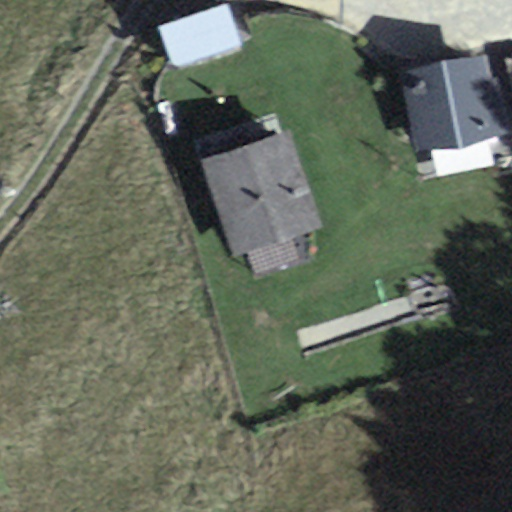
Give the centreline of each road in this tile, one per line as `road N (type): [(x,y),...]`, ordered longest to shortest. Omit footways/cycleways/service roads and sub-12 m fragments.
road 1 (track): [(0,227),(158,0)]
road 2 (track): [(511,21),(436,20),(337,0)]
